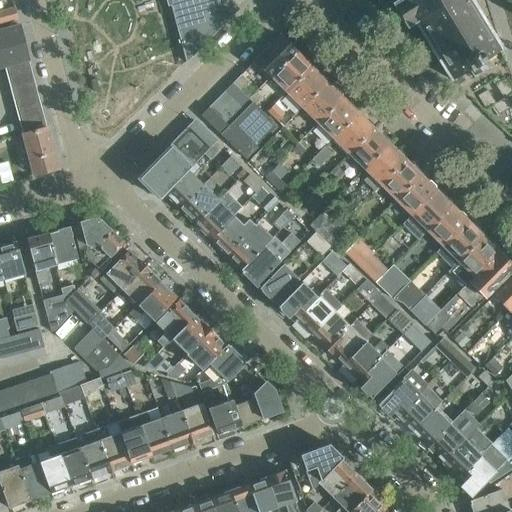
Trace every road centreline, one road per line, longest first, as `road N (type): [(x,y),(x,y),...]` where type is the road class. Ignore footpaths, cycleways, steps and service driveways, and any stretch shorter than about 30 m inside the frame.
road 1 (residential): [(334,409),(97,182)]
road 2 (residential): [(511,206),(304,0)]
road 3 (residential): [(78,511),(334,409)]
road 4 (residential): [(97,182),(282,0)]
road 5 (residential): [(97,182),(73,143),(34,0)]
road 6 (residential): [(435,511),(334,409)]
